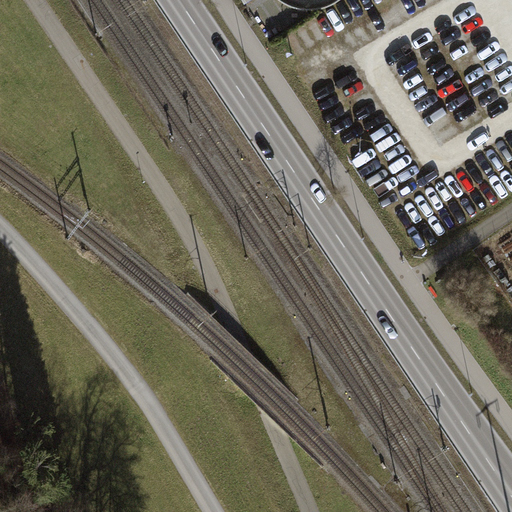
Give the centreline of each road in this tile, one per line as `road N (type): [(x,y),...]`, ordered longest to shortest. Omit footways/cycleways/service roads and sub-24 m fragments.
road 1 (secondary): [(511,487),(180,0)]
road 2 (residential): [(308,511),(204,262),(36,0)]
road 3 (residential): [(215,511),(148,407),(0,225)]
